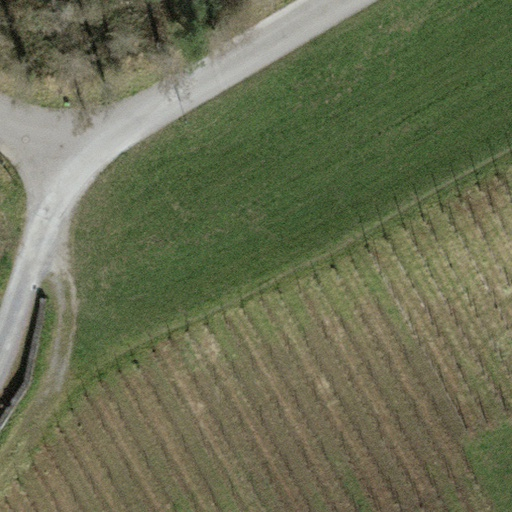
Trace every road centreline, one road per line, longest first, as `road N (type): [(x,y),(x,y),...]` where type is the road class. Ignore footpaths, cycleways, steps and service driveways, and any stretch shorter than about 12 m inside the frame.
road 1 (residential): [(346,0),(74,164)]
road 2 (track): [(74,164),(0,393)]
